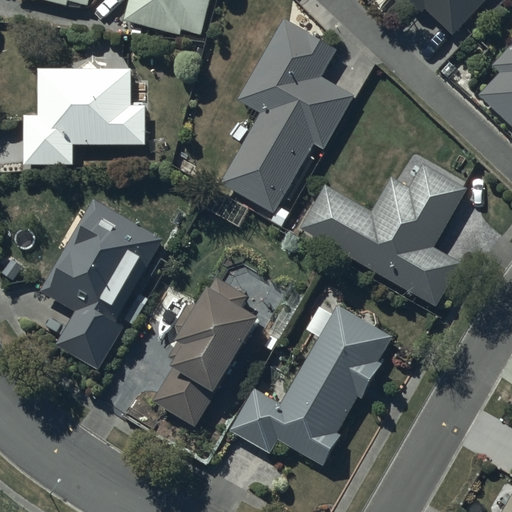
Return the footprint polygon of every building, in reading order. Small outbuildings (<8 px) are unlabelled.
[(92,0),(21,0),(70,12),(71,7),(89,12),(92,0)] [(213,0),(133,0),(127,28),(182,41),(184,36),(203,41),(213,0)] [(402,0),(424,20),(427,17),(455,42),(493,0),(402,0)] [(338,56),(286,26),(239,108),(262,121),(222,191),(275,221),(272,226),(284,233),(292,218),(281,211),(316,150),(327,156),(356,104),(322,85),(338,56)] [(502,79),(481,102),(511,130),(511,54),(495,72),(502,79)] [(76,173),(76,152),(148,152),(148,112),(134,112),(134,76),(122,76),(122,73),(104,73),(104,75),(54,75),(54,74),(43,74),(43,75),(40,75),(40,122),(26,122),(26,173),(76,173)] [(329,192),(303,235),(437,314),(463,271),(436,254),(471,196),(425,170),(411,193),(395,183),(374,218),(329,192)] [(166,244),(95,205),(43,300),(77,319),(58,355),(100,378),(124,334),(118,330),(166,244)] [(219,407),(260,334),(237,321),(248,301),(218,285),(207,305),(208,306),(206,311),(189,314),(178,331),(182,347),(171,365),(178,369),(155,411),(197,434),(213,404),(219,407)] [(274,356),(306,301),(295,294),(270,339),(273,341),(267,351),(274,356)] [(340,313),(283,409),(256,394),(231,436),(272,460),(281,446),(325,472),(343,441),(339,438),(360,403),(363,405),(384,370),(381,368),(394,345),(340,313)]
